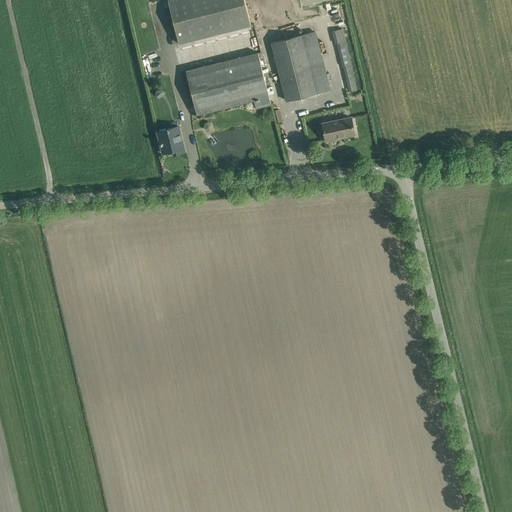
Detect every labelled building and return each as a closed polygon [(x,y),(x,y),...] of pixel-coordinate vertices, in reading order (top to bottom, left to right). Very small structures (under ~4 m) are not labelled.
[(251,25),(249,15),(244,0),(167,0),(177,34),(179,43),(251,25)] [(336,30),(349,92),(358,90),(346,28),(336,30)] [(330,90),(330,89),(316,93),(301,36),(315,32),(272,42),(287,101),(330,90)] [(221,52),(224,61),(236,57),(233,48),(221,52)] [(186,71),(197,114),(254,100),(256,108),(271,105),(258,53),(186,71)] [(160,87),(154,92),(159,97),(165,93),(160,87)] [(355,134),(351,117),(323,124),(326,140),(340,137),(340,136),(343,136),(355,134)] [(204,124),(204,127),(205,130),(209,131),(212,129),(213,126),(211,123),(208,122),(204,124)] [(286,122),(281,123),(284,137),(289,136),(286,122)] [(178,150),(179,153),(185,151),(178,126),(157,131),(163,153),(178,150)]
